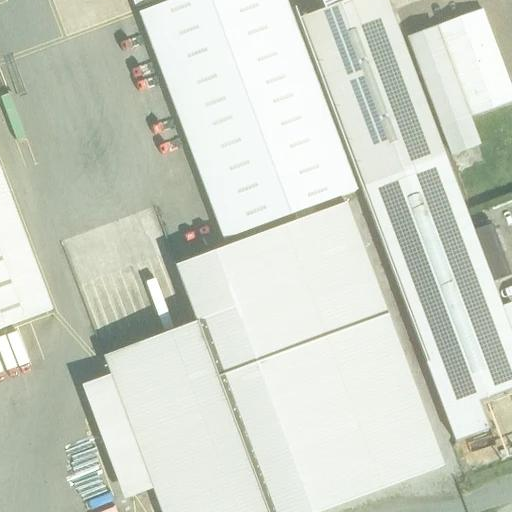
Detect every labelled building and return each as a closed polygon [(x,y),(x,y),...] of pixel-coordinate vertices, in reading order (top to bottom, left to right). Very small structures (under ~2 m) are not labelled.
[(173,0),(137,14),(223,241),(356,190),(284,0),(173,0)] [(318,0),(315,1),(319,12),(298,20),(298,21),(361,190),(455,443),(488,431),(478,404),(511,390),(511,339),(491,284),(511,277),(492,226),(472,233),(465,214),(445,159),(392,16),(386,0),(318,0)] [(484,145),(474,120),(511,104),(511,97),(480,14),(406,42),(440,133),(450,158),(484,145)] [(132,48),(117,55),(127,77),(142,70),(132,48)] [(0,327),(49,310),(0,179),(0,327)] [(321,511),(443,467),(346,204),(176,267),(197,323),(104,358),(161,511),(321,511)] [(168,249),(178,244),(169,222),(158,226),(168,249)]
